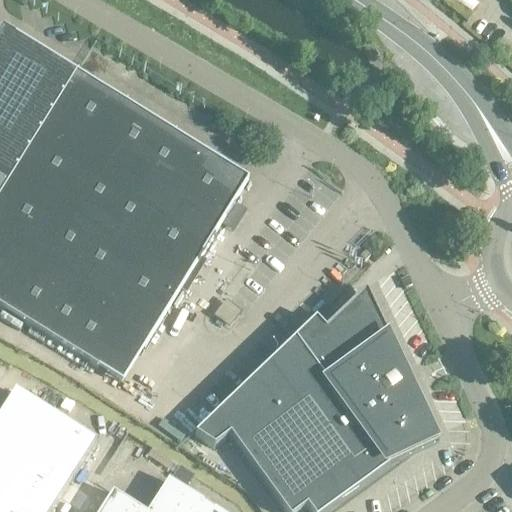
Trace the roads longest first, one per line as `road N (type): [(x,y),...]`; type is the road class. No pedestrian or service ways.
road 1 (unclassified): [(440,310),(363,170),(80,0)]
road 2 (unclassified): [(437,511),(482,475),(494,442),(440,310)]
road 3 (secondary): [(511,168),(489,124),(448,77),(354,0)]
